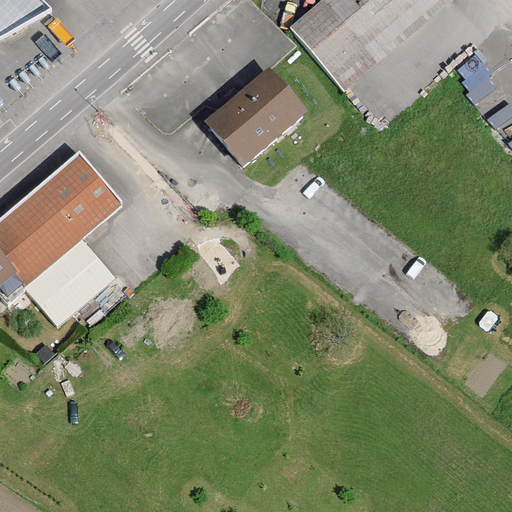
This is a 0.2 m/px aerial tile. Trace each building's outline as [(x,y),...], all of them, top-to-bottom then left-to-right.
[(0,0),(0,51),(57,21),(35,0),(0,0)] [(423,0),(327,0),(315,11),(357,58),(423,0)] [(295,129),(262,92),(203,144),(238,182),(295,129)] [(22,210),(87,274),(113,291),(119,286),(85,248),(126,213),(82,160),(22,210)] [(0,296),(12,311),(28,297),(33,302),(87,274),(22,210),(0,229),(0,296)] [(113,291),(87,274),(33,302),(61,335),(113,291)]
